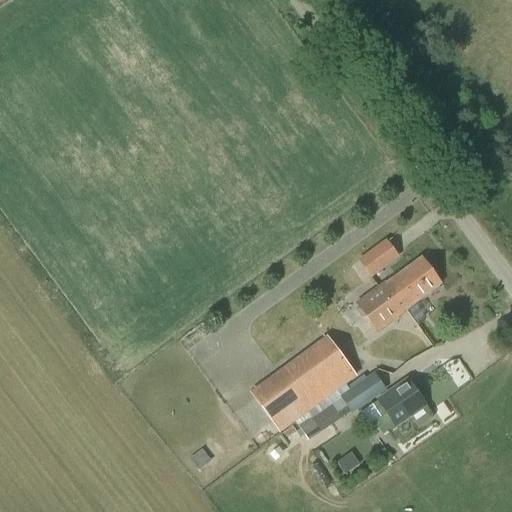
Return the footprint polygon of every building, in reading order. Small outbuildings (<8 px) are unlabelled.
[(399,258),(386,240),(357,261),(370,279),(399,258)] [(387,281),(378,288),(399,316),(407,311),(408,310),(407,309),(441,285),(422,258),(388,282),(387,281)] [(399,316),(378,288),(355,304),(376,334),(407,311),(399,316)] [(323,352),(302,367),(325,400),(326,399),(346,385),(356,378),(342,357),(331,364),(323,352)] [(284,379),(257,399),(280,432),(308,412),(284,379)] [(365,379),(351,390),(364,406),(377,396),(365,379)] [(365,410),(383,436),(425,407),(406,380),(376,401),(377,402),(365,410)] [(346,385),(326,399),(330,405),(322,410),(320,407),(298,423),(300,425),(297,427),(308,442),(340,419),(338,417),(344,413),(346,415),(359,406),(360,408),(364,406),(351,390),(350,391),(346,385)] [(354,452),(339,462),(348,474),(362,464),(354,452)]
